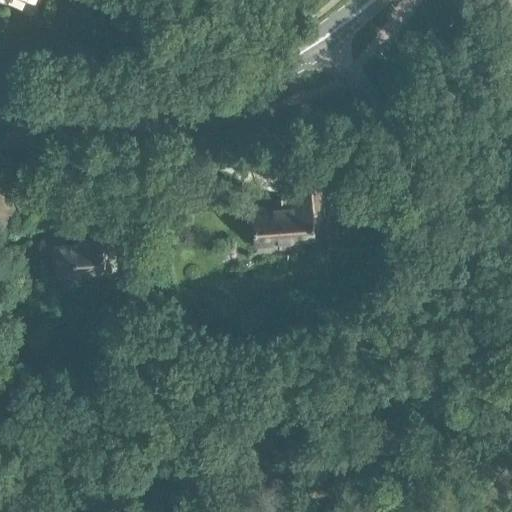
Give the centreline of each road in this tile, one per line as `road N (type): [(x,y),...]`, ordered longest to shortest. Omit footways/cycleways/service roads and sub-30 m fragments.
road 1 (track): [(511,270),(0,478)]
road 2 (secondary): [(0,110),(175,95),(238,81),(317,42)]
road 3 (unclassified): [(511,205),(317,42)]
